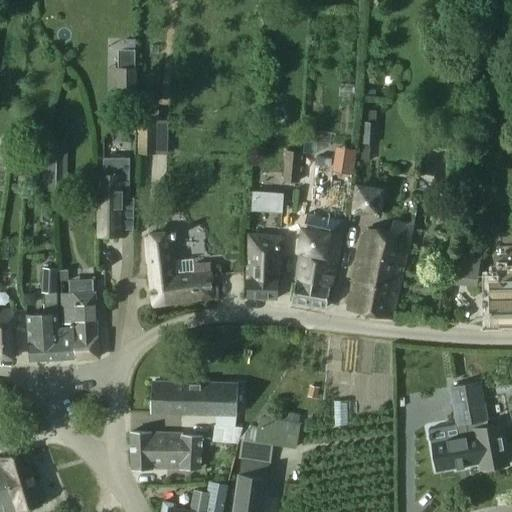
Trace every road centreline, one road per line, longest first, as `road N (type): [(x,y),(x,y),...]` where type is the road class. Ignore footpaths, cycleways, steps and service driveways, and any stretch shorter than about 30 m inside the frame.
road 1 (residential): [(126,356),(187,322),(254,314),(511,338)]
road 2 (residential): [(111,472),(26,380)]
